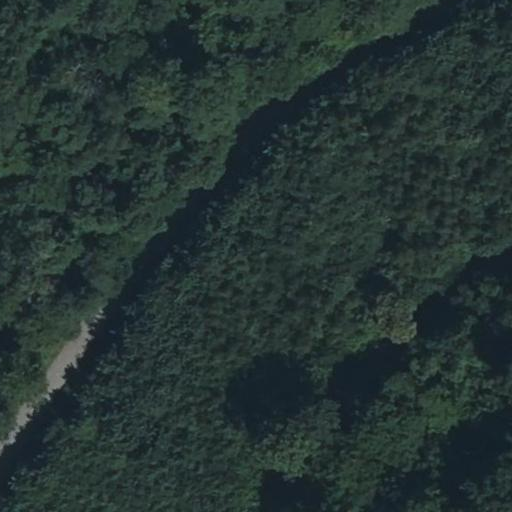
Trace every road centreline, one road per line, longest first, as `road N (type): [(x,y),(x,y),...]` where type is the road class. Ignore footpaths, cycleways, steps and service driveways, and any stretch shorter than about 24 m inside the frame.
road 1 (tertiary): [(0,460),(66,350),(273,97),(422,0)]
road 2 (tertiary): [(289,511),(290,497),(483,279),(511,272)]
